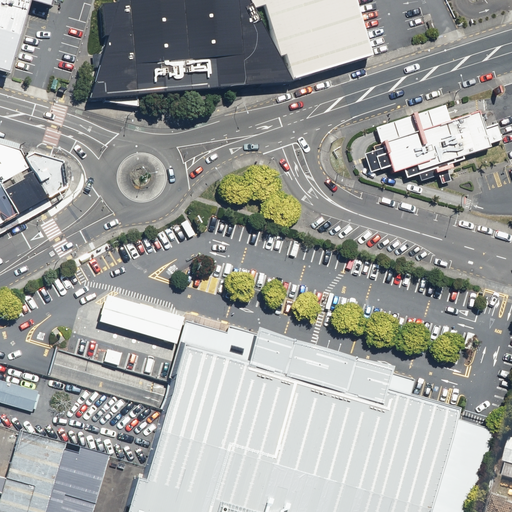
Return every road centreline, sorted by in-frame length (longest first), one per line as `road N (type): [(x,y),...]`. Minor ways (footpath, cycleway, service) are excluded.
road 1 (residential): [(511,260),(336,204),(306,172),(288,120)]
road 2 (secondary): [(288,120),(511,47)]
road 3 (secondary): [(0,270),(115,204)]
road 4 (secondary): [(173,160),(288,120)]
road 5 (secondary): [(0,111),(113,155)]
